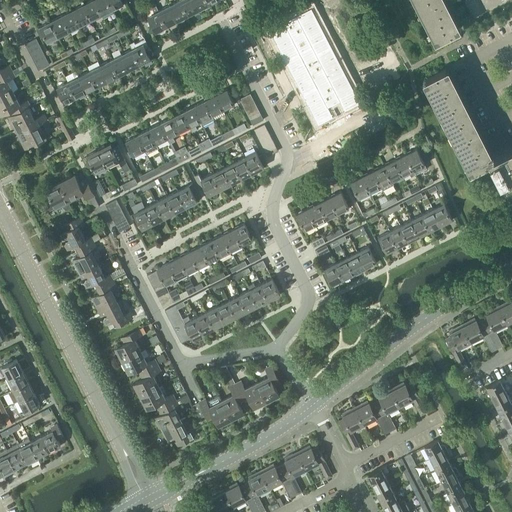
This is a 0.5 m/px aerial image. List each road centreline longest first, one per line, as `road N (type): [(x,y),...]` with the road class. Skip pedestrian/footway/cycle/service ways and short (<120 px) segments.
road 1 (residential): [(273,351),(308,302),(274,220),(286,151),(219,17)]
road 2 (tertiary): [(150,498),(0,209)]
road 3 (residential): [(273,351),(182,366),(104,213)]
road 4 (residential): [(314,402),(399,335),(511,268)]
road 5 (residential): [(150,498),(260,441),(314,402)]
